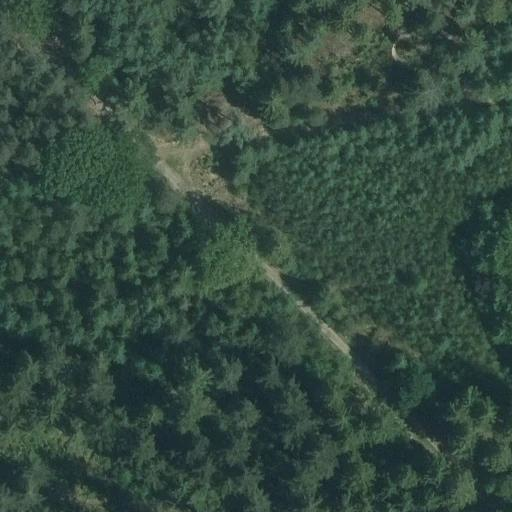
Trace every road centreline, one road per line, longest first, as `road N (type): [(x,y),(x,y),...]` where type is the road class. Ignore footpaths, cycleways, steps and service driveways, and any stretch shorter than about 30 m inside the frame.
road 1 (track): [(158,155),(497,511)]
road 2 (track): [(511,77),(158,155)]
road 3 (track): [(158,155),(0,6)]
road 4 (track): [(0,179),(158,155)]
